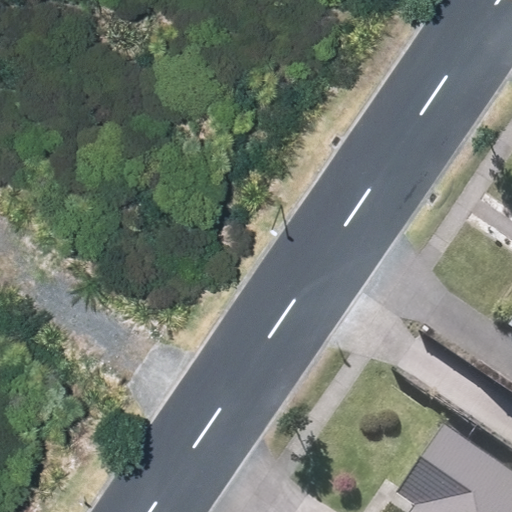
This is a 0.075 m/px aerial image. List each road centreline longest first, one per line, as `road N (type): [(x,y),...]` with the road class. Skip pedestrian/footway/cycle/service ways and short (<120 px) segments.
road 1 (residential): [(149,511),(499,0)]
road 2 (track): [(0,238),(221,407)]
